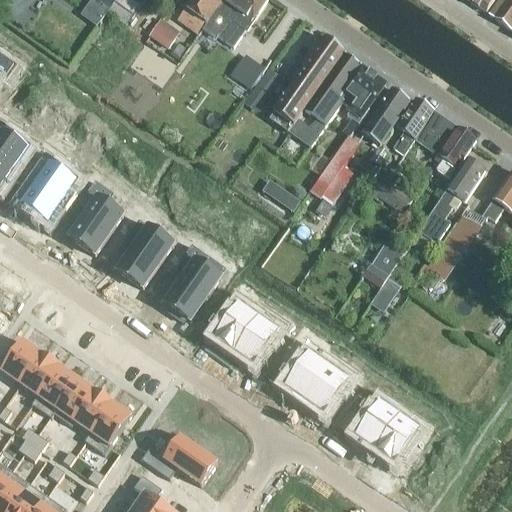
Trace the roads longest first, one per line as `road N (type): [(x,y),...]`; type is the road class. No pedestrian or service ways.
road 1 (residential): [(282,441),(0,246)]
road 2 (residential): [(291,0),(511,151)]
road 3 (residential): [(386,511),(282,441)]
